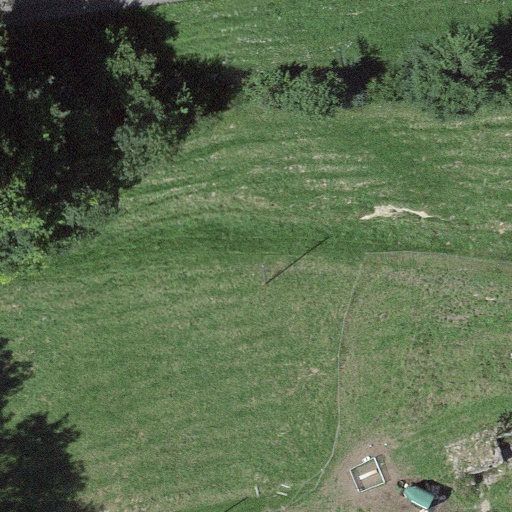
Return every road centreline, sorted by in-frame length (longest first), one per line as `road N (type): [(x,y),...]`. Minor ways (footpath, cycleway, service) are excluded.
road 1 (track): [(511,266),(386,251),(228,249),(0,276)]
road 2 (track): [(511,406),(358,486)]
